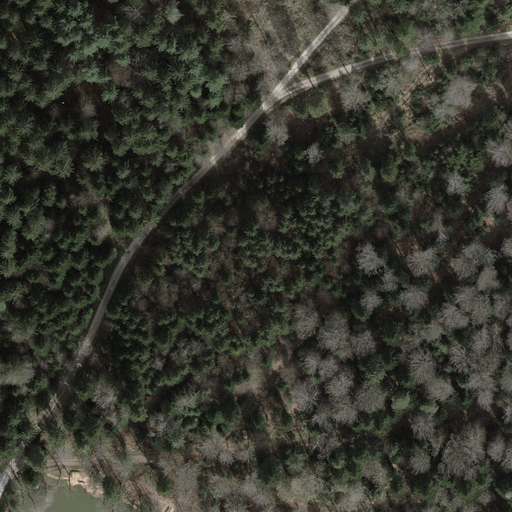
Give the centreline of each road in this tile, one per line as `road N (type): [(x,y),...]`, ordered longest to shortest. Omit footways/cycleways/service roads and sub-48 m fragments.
road 1 (track): [(5,477),(141,226),(356,0)]
road 2 (track): [(5,477),(54,462),(168,459),(322,511)]
road 3 (track): [(511,36),(408,53),(273,93)]
